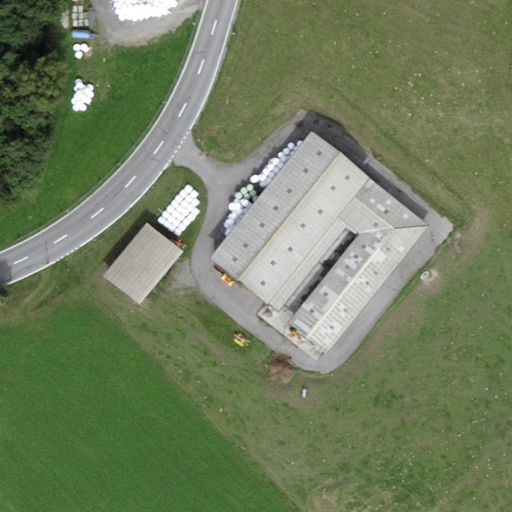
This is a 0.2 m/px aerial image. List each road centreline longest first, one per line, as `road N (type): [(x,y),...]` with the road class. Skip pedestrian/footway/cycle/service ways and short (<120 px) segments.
road 1 (track): [(161,143),(226,183),(308,120),(443,228),(332,362),(310,369),(206,277),(202,245)]
road 2 (primary): [(222,0),(184,105),(137,173),(84,223),(0,269)]
